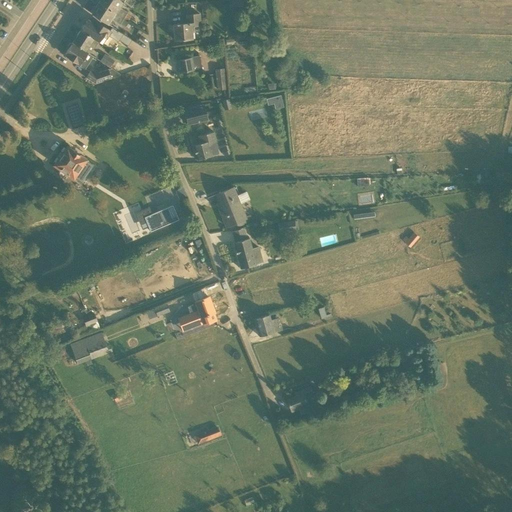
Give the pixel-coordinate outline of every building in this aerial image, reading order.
[(117,10),(122,1),(120,0),(100,0),(99,2),(124,18),(127,12),(121,8),(120,9),(118,11),(117,10)] [(230,0),(231,10),(244,9),(243,0),(230,0)] [(120,24),(124,18),(99,2),(95,7),(94,7),(91,11),(92,12),(91,13),(107,24),(113,15),(115,16),(113,19),(114,20),(120,24)] [(174,40),(184,39),(192,38),(192,31),(194,31),(194,26),(201,25),(200,14),(187,15),(187,23),(179,24),(179,23),(176,23),(176,24),(173,24),(174,40)] [(80,30),(98,42),(102,44),(108,35),(118,41),(119,40),(128,45),(132,40),(112,27),(110,30),(94,20),(92,22),(88,19),(85,22),(84,22),(82,23),(80,26),(80,27),(81,29),(80,30)] [(98,42),(80,30),(72,42),(88,52),(95,57),(98,53),(93,49),(98,42)] [(69,47),(64,55),(84,68),(89,62),(84,58),(88,52),(72,42),(72,43),(70,43),(68,46),(69,47)] [(100,60),(110,67),(115,60),(104,54),(100,60)] [(194,69),(201,68),(199,55),(192,57),(191,56),(176,60),(178,72),(194,69)] [(225,89),(223,69),(215,70),(217,86),(218,86),(218,90),(225,89)] [(85,77),(95,84),(111,78),(108,70),(95,74),(90,71),(85,77)] [(276,103),(277,108),(285,106),(283,94),(268,98),(270,104),(276,103)] [(72,129),(85,125),(77,102),(65,106),(72,129)] [(187,124),(197,122),(207,119),(203,105),(184,110),(187,124)] [(219,154),(216,141),(213,131),(198,135),(200,143),(193,145),(197,159),(219,154)] [(73,177),(81,182),(92,165),(85,160),(86,159),(79,154),(73,150),(67,146),(54,164),(61,169),(58,173),(58,174),(64,178),(66,178),(68,174),(73,177)] [(246,193),(237,197),(233,187),(216,194),(221,207),(219,207),(219,208),(222,216),(223,218),(225,217),(227,224),(226,225),(226,226),(246,218),(240,205),(249,201),(246,193)] [(182,205),(154,217),(160,231),(187,220),(182,205)] [(282,231),(298,229),(297,219),(281,221),(282,231)] [(235,241),(248,237),(245,227),(232,230),(235,241)] [(412,246),(421,235),(416,230),(410,237),(407,234),(404,238),(412,246)] [(248,238),(247,238),(233,242),(240,268),(256,264),(262,262),(257,247),(251,248),(248,238)] [(201,317),(205,315),(214,312),(209,296),(195,301),(195,300),(185,304),(189,312),(185,313),(188,321),(201,316),(201,317)] [(146,311),(149,319),(169,311),(166,304),(146,311)] [(327,315),(324,308),(319,309),(322,319),(331,316),(331,314),(327,315)] [(73,339),(100,328),(94,313),(82,318),(85,326),(70,331),(73,339)] [(259,336),(269,333),(282,330),(278,317),(270,320),(269,314),(254,318),(259,336)] [(106,346),(104,340),(101,332),(70,343),(77,363),(112,351),(110,345),(106,346)] [(405,350),(396,352),(398,360),(407,357),(405,350)] [(313,384),(328,379),(326,372),(311,376),(313,384)] [(319,408),(315,396),(311,386),(296,392),(297,395),(288,398),(293,410),(300,407),(303,414),(319,408)] [(203,433),(205,440),(220,435),(217,427),(203,433)]
